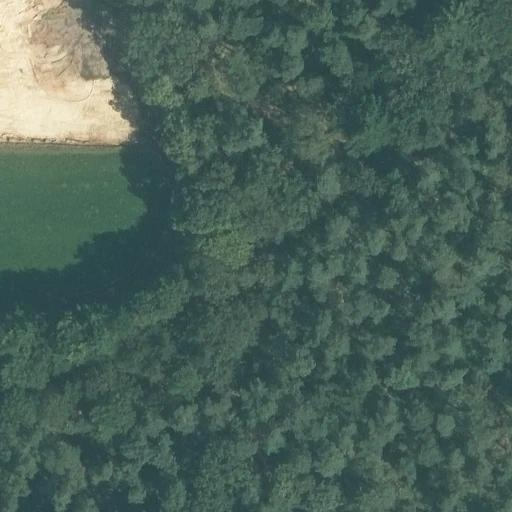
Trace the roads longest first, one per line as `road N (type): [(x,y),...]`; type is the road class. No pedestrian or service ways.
road 1 (track): [(321,511),(234,289),(251,206),(344,107),(465,0)]
road 2 (track): [(0,320),(112,305),(153,286),(251,206)]
